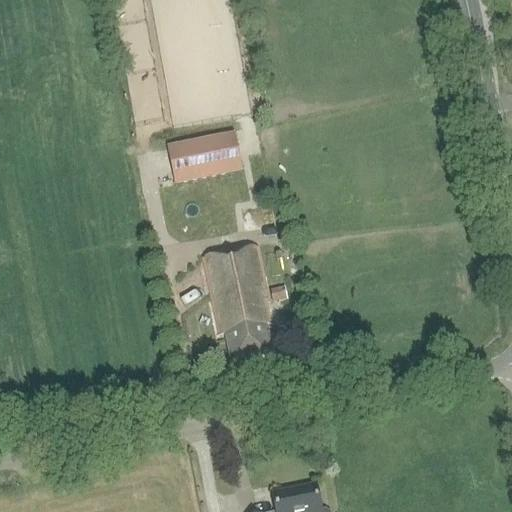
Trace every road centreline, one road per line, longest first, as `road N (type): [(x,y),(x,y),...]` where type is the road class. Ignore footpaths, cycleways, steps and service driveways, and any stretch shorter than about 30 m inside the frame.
road 1 (unclassified): [(0,458),(511,360)]
road 2 (primary): [(511,179),(484,106),(464,0)]
